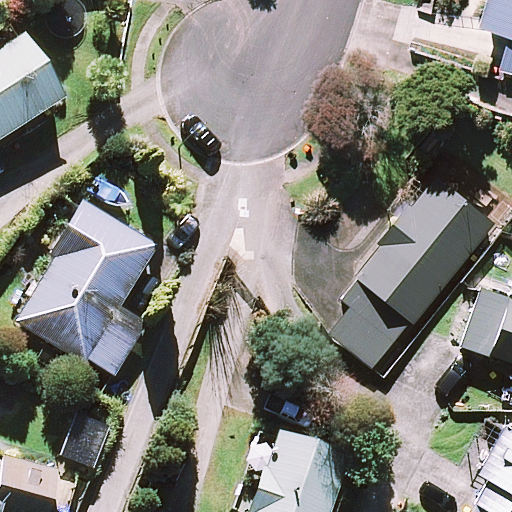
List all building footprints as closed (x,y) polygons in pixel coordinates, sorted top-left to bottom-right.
[(511,0),(491,0),(485,24),(511,31),(511,40),(504,70),(511,72),(511,0)] [(0,55),(0,146),(57,108),(15,46),(0,55)] [(489,228),(431,183),(318,330),(372,371),(407,324),(412,328),(489,228)] [(150,252),(76,212),(12,332),(110,385),(139,330),(115,317),(150,252)] [(459,352),(511,369),(511,373),(510,380),(511,381),(511,305),(479,294),(459,352)] [(511,511),(511,434),(508,433),(463,511),(511,511)] [(326,511),(341,467),(260,440),(236,511),(326,511)] [(42,511),(50,476),(0,466),(0,511),(42,511)]
